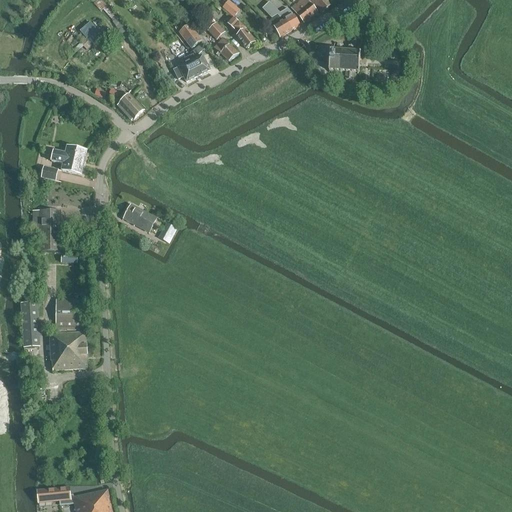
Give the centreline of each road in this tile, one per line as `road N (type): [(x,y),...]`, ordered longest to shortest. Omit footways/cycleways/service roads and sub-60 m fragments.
road 1 (residential): [(123,511),(112,457),(98,180),(106,157),(130,133)]
road 2 (residential): [(130,133),(351,0)]
